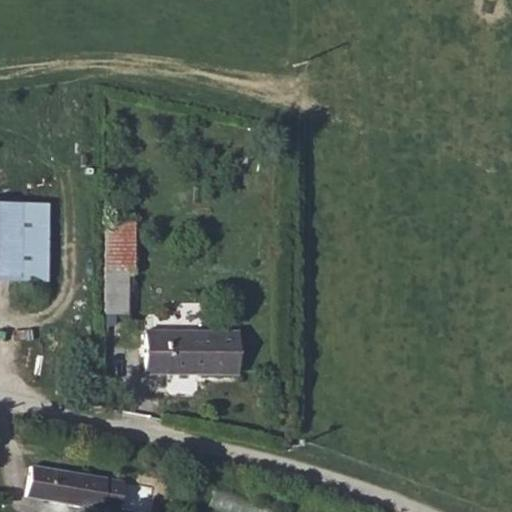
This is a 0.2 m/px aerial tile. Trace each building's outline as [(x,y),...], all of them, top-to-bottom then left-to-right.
[(0,203),(0,284),(47,285),(48,205),(0,203)] [(101,224),(102,274),(127,274),(133,274),(133,224),(101,224)] [(127,274),(102,274),(102,316),(127,316),(127,274)] [(144,374),(235,377),(237,335),(145,332),(144,374)] [(101,506),(117,508),(121,480),(33,468),(28,499),(100,509),(101,506)]
